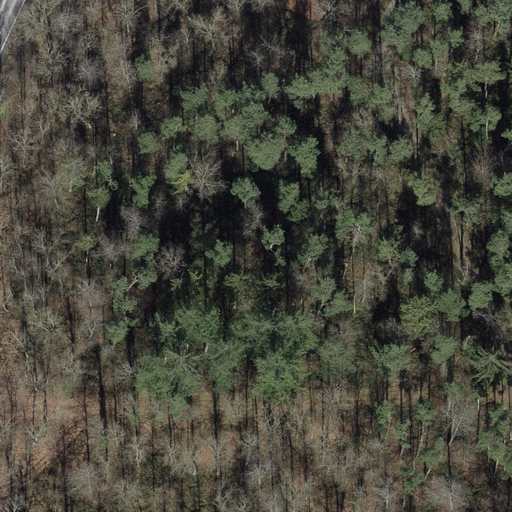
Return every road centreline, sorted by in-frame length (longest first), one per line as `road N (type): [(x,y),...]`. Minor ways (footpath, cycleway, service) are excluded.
road 1 (track): [(511,387),(0,409)]
road 2 (track): [(390,0),(360,25),(511,356)]
